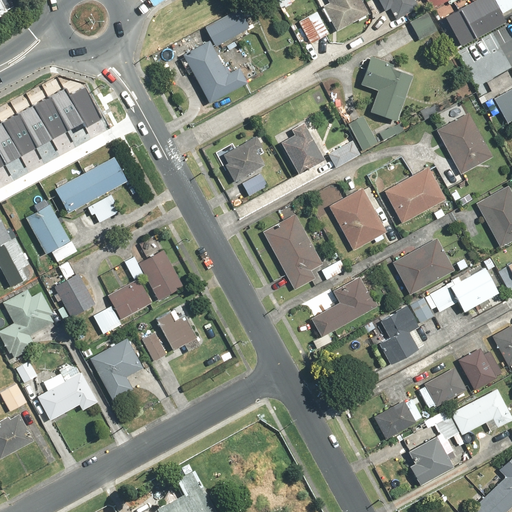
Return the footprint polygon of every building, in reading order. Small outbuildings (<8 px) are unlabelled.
[(360,0),(326,0),(328,2),(321,5),(335,31),(368,14),(360,0)] [(377,0),(383,11),(389,8),(395,19),(418,7),(414,0),(377,0)] [(425,0),(430,8),(445,0),(425,0)] [(490,0),(468,0),(442,16),(459,45),(502,20),(490,0)] [(511,0),(493,0),(501,13),(511,6),(511,0)] [(238,8),(204,26),(215,47),(249,30),(238,8)] [(317,12),(298,22),(310,43),(328,33),(317,12)] [(436,29),(427,12),(405,25),(414,41),(436,29)] [(511,16),(495,25),(511,56),(511,16)] [(208,42),(183,55),(208,102),(246,82),(239,67),(225,74),(208,42)] [(414,71),(370,55),(360,84),(377,90),(369,112),(396,122),(414,71)] [(511,119),(511,87),(492,99),(507,123),(511,119)] [(0,122),(0,167),(86,122),(88,126),(101,119),(85,90),(70,97),(65,88),(0,122)] [(467,113),(436,130),(460,174),(491,157),(467,113)] [(362,115),(347,123),(361,150),(376,142),(362,115)] [(294,135),(280,143),(297,174),(324,158),(304,122),(290,130),(294,135)] [(400,131),(397,124),(379,133),(383,141),(400,131)] [(246,136),(216,153),(231,181),(261,165),(246,136)] [(359,155),(352,141),(327,154),(335,168),(359,155)] [(85,172),(53,189),(67,212),(126,181),(114,156),(96,166),(94,163),(83,169),(85,172)] [(31,175),(20,158),(0,169),(0,181),(5,190),(31,175)] [(445,199),(427,166),(383,190),(401,223),(445,199)] [(266,185),(260,174),(242,183),(249,195),(266,185)] [(511,193),(508,186),(475,204),(500,248),(511,240),(511,193)] [(363,188),(329,206),(352,250),(386,232),(363,188)] [(108,197),(87,208),(91,215),(94,214),(98,222),(116,212),(108,197)] [(38,210),(24,218),(45,254),(69,240),(48,204),(47,205),(45,202),(36,207),(38,210)] [(283,220),(262,232),(294,289),(315,277),(311,269),(322,263),(290,205),(278,212),(283,220)] [(0,219),(0,269),(9,287),(27,277),(22,268),(28,265),(14,237),(10,239),(0,219)] [(453,270),(435,238),(392,262),(409,294),(453,270)] [(146,241),(139,244),(146,257),(162,248),(158,240),(148,245),(146,241)] [(76,251),(70,241),(51,252),(57,262),(76,251)] [(163,250),(138,262),(157,299),(179,288),(176,282),(178,281),(163,250)] [(133,256),(124,261),(132,278),(142,273),(133,256)] [(464,256),(454,262),(460,271),(469,265),(464,256)] [(345,269),(339,260),(321,270),(326,279),(345,269)] [(511,261),(497,270),(507,290),(511,287),(511,261)] [(450,281),(424,296),(431,309),(435,306),(438,311),(458,300),(463,310),(497,292),(483,267),(460,280),(458,275),(450,279),(450,281)] [(78,273),(53,287),(70,317),(94,303),(78,273)] [(338,302),(310,318),(321,337),(365,312),(368,318),(380,312),(359,276),(332,291),(338,302)] [(137,278),(106,295),(120,319),(151,302),(137,278)] [(13,324),(0,330),(0,337),(8,353),(11,351),(14,357),(36,346),(33,341),(59,329),(40,291),(31,296),(27,289),(2,302),(13,324)] [(423,298),(409,305),(418,322),(432,315),(423,298)] [(184,304),(155,319),(172,350),(183,344),(186,350),(204,341),(184,304)] [(110,305),(92,315),(102,333),(121,323),(110,305)] [(388,315),(373,328),(380,342),(378,343),(389,364),(423,346),(414,329),(418,326),(407,305),(388,315)] [(442,312),(434,317),(440,328),(448,324),(442,312)] [(511,326),(492,337),(508,366),(511,363),(511,326)] [(154,332),(141,339),(153,360),(166,353),(154,332)] [(126,339),(89,359),(112,400),(133,388),(127,377),(142,368),(126,339)] [(479,347),(456,360),(473,389),(502,372),(490,351),(483,354),(479,347)] [(41,354),(29,361),(36,375),(48,368),(41,354)] [(64,381),(36,396),(49,421),(79,405),(81,410),(98,402),(82,371),(79,372),(73,361),(57,369),(64,381)] [(26,363),(15,369),(24,382),(34,376),(26,363)] [(425,386),(418,390),(428,408),(434,404),(435,406),(466,389),(454,367),(423,383),(425,386)] [(16,384),(0,392),(0,393),(9,411),(26,403),(16,384)] [(497,389),(450,412),(461,434),(485,422),(489,430),(511,419),(497,389)] [(403,400),(373,417),(384,438),(421,418),(411,399),(405,402),(403,400)] [(0,458),(33,441),(19,414),(10,419),(8,416),(0,420),(0,458)] [(449,415),(434,423),(443,440),(452,435),(457,444),(463,441),(449,415)] [(425,428),(403,439),(408,450),(406,451),(413,464),(409,466),(418,485),(452,469),(437,436),(431,439),(425,428)] [(511,456),(498,470),(505,477),(467,511),(503,511),(511,504),(511,456)] [(155,511),(213,511),(193,473),(175,483),(183,497),(155,511)]
